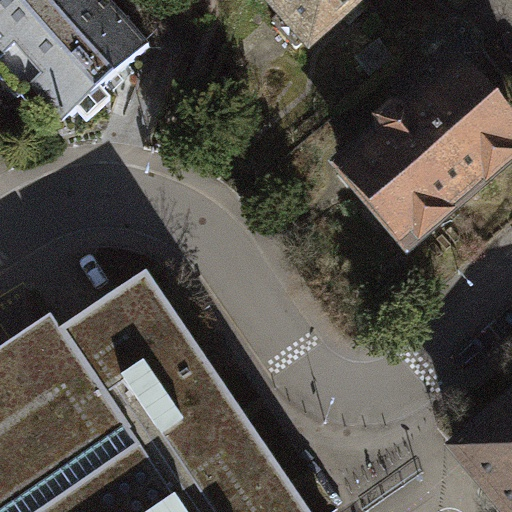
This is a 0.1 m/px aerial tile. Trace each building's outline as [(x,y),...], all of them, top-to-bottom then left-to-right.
[(103,90),(152,45),(110,0),(0,0),(0,57),(3,61),(0,64),(0,78),(43,125),(64,106),(84,127),(113,101),(103,90)] [(306,42),(309,46),(361,0),(268,0),(281,14),(272,23),(296,51),(306,42)] [(452,14),(381,74),(403,100),(440,68),(449,77),(454,73),(463,84),(489,60),(452,14)] [(343,166),(408,242),(511,155),(511,142),(463,84),(454,73),(449,77),(402,113),(389,111),(379,121),(378,134),(343,166)] [(307,511),(145,277),(62,334),(128,430),(7,511),(307,511)] [(52,319),(0,354),(0,511),(7,511),(128,430),(62,334),(52,319)] [(511,511),(511,404),(457,450),(509,511),(511,511)]
